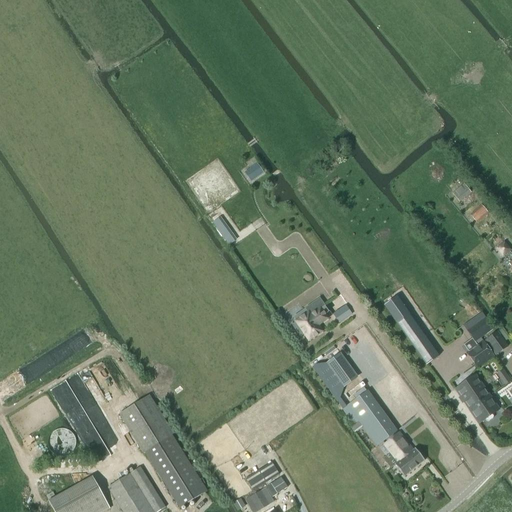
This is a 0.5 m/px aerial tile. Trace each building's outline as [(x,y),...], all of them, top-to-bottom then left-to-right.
[(264,173),(257,164),(244,173),(251,183),(264,173)] [(459,201),(469,193),(463,185),(452,194),(459,201)] [(476,223),(487,214),(480,207),(470,215),(476,223)] [(219,219),(213,223),(229,246),(235,241),(219,219)] [(346,306),(333,315),(339,324),(352,315),(346,306)] [(308,313),(307,314),(304,310),(294,318),(297,321),(295,322),(296,323),(293,326),(300,336),(303,334),(309,341),(321,332),(317,326),(327,319),(324,315),(328,312),(324,307),(320,310),(310,316),(308,313)] [(426,365),(438,357),(408,315),(396,324),(426,365)] [(475,342),(486,334),(478,322),(466,331),(475,342)] [(497,333),(485,341),(496,355),(507,347),(497,333)] [(477,369),(494,357),(483,341),(466,353),(477,369)] [(480,398),(487,393),(475,376),(455,390),(470,413),(474,410),(472,407),(482,400),(480,398)] [(367,392),(358,398),(357,399),(369,415),(378,408),(367,392)] [(499,410),(487,393),(480,398),(482,400),(472,407),(474,410),(470,413),(478,424),(485,420),(486,421),(488,422),(493,419),(493,417),(492,415),(499,410)] [(143,453),(144,452),(172,496),(179,508),(200,496),(207,492),(171,435),(172,435),(148,396),(119,414),(143,453)] [(369,415),(357,399),(347,406),(342,410),(353,425),(358,421),(359,422),(369,415)] [(396,432),(378,408),(369,415),(359,422),(377,446),(396,432)] [(413,450),(399,432),(382,446),(389,454),(383,459),(390,469),(395,465),(394,465),(413,451),(413,450)] [(394,465),(395,465),(404,477),(424,461),(414,449),(413,450),(413,451),(394,465)] [(158,511),(165,508),(158,496),(140,468),(108,488),(122,511),(158,511)] [(104,511),(110,509),(103,496),(92,477),(47,502),(53,511),(104,511)] [(257,511),(274,502),(266,489),(245,501),(251,511),(257,511)]
